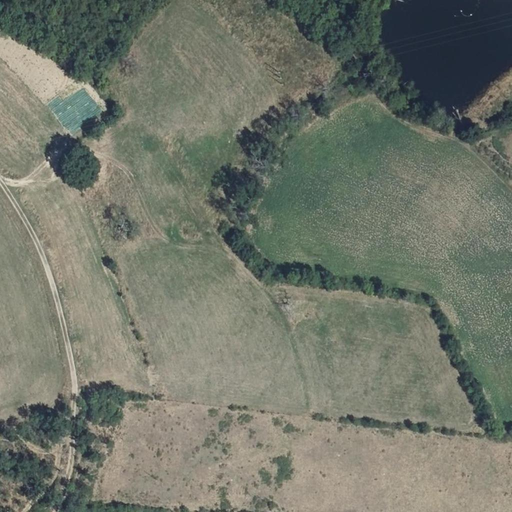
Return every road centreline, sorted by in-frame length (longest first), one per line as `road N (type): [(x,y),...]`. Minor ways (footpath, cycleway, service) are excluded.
road 1 (track): [(0,180),(43,256),(63,316),(75,387),(71,469),(57,511)]
road 2 (track): [(511,192),(452,135),(275,0)]
